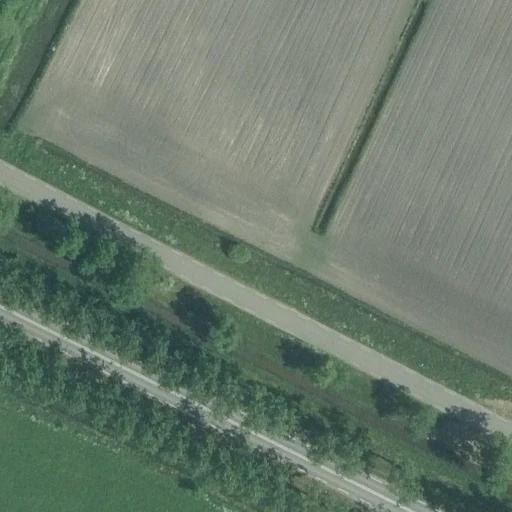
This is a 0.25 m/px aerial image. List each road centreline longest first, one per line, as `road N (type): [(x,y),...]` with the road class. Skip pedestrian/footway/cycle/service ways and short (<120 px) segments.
road 1 (unclassified): [(511,435),(0,174)]
road 2 (primary): [(410,511),(0,306)]
